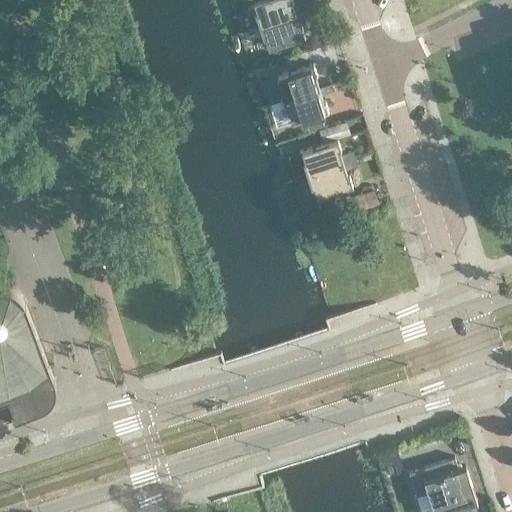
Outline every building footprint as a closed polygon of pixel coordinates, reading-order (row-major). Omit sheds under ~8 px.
[(295,12),(293,5),(291,0),(253,0),(257,10),(255,11),(257,16),(251,18),(253,25),(295,12)] [(307,8),(305,1),(293,5),(295,12),(307,8)] [(310,16),(307,8),(295,12),(297,20),(310,16)] [(304,35),(301,24),(299,25),(297,20),(295,12),(253,25),(256,33),(261,31),(263,36),(265,36),(268,46),(304,35)] [(319,86),(315,73),(316,72),(313,62),(277,74),(280,84),(279,84),(280,90),(274,91),(277,99),(319,86)] [(334,90),(331,82),(319,86),(321,93),(334,90)] [(328,108),(325,98),(323,98),(321,93),(319,86),(277,99),(279,107),(285,105),(287,110),(289,109),(292,120),(328,108)] [(343,161),(340,153),(339,148),(341,147),(337,137),(301,149),(304,159),(303,160),(304,165),(299,167),(301,174),(343,161)] [(355,157),(353,149),(340,153),(343,161),(355,157)] [(358,164),(355,157),(343,161),(345,168),(358,164)] [(352,183),(349,173),(347,174),(345,168),(343,161),(301,174),(303,182),(309,180),(311,185),(313,184),(316,195),(352,183)] [(50,368),(25,303),(24,300),(22,298),(21,296),(18,293),(15,290),(13,289),(10,288),(8,287),(5,286),(2,285),(0,285),(0,421),(13,417),(13,418),(42,407),(44,406),(46,405),(49,403),(50,401),(52,399),(53,397),(54,395),(55,393),(55,391),(55,388),(55,386),(55,383),(55,381),(54,379),(50,368)] [(477,500),(465,464),(458,467),(454,455),(408,470),(416,493),(427,490),(434,511),(439,511),(450,509),(451,510),(451,511),(452,511),(453,511),(454,511),(455,511),(456,511),(456,510),(457,509),(458,508),(458,507),(458,506),(477,500)]
